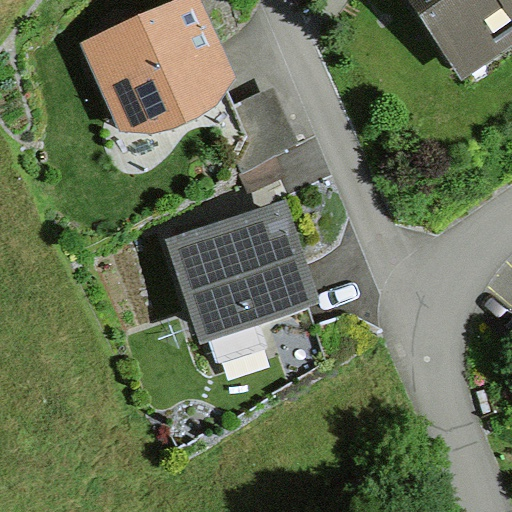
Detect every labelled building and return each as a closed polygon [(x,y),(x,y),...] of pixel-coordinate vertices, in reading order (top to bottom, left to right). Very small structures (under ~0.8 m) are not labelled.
[(511,0),(407,0),(449,62),(480,41),(487,52),(511,34),(511,0)] [(185,8),(88,52),(119,122),(145,125),(164,120),(185,111),(201,100),(216,79),(185,8)] [(212,129),(235,175),(263,161),(284,150),(262,105),(212,129)] [(243,192),(271,178),(263,161),(235,175),(243,192)] [(200,333),(299,300),(272,216),(172,249),(200,333)]
